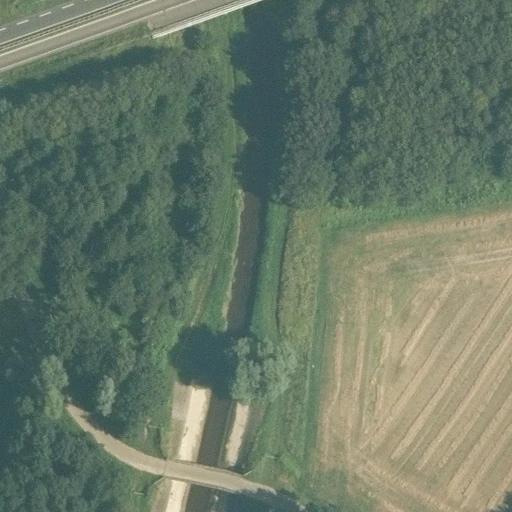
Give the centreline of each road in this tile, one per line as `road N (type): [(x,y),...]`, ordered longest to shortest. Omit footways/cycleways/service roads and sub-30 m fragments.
road 1 (unclassified): [(295,511),(115,449),(79,414),(25,302),(0,278)]
road 2 (unclassified): [(0,118),(133,88),(183,64),(192,31),(188,0)]
road 3 (primary): [(0,63),(179,0)]
